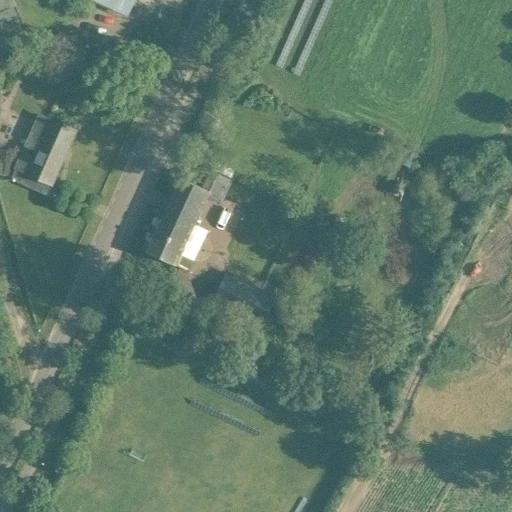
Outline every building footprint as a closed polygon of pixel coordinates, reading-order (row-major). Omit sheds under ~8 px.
[(93,0),(96,1),(127,15),(133,0),(93,0)] [(0,10),(0,37),(23,28),(14,5),(0,10)] [(38,115),(18,161),(10,179),(35,190),(40,180),(51,185),(76,130),(48,118),(47,119),(38,115)] [(0,148),(0,174),(11,175),(14,150),(0,148)] [(142,250),(160,258),(189,272),(209,229),(192,222),(206,190),(177,176),(142,250)] [(212,301),(248,318),(262,324),(275,297),(225,273),(212,301)]
